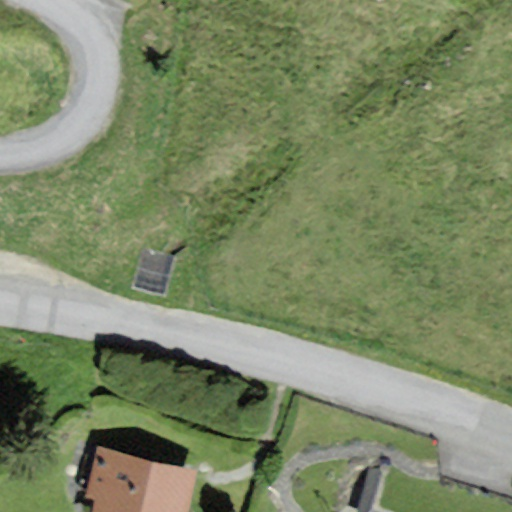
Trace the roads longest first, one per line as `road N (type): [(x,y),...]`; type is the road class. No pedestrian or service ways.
road 1 (residential): [(511,439),(255,356),(0,302)]
road 2 (residential): [(0,150),(38,154),(93,116),(102,55),(70,0)]
